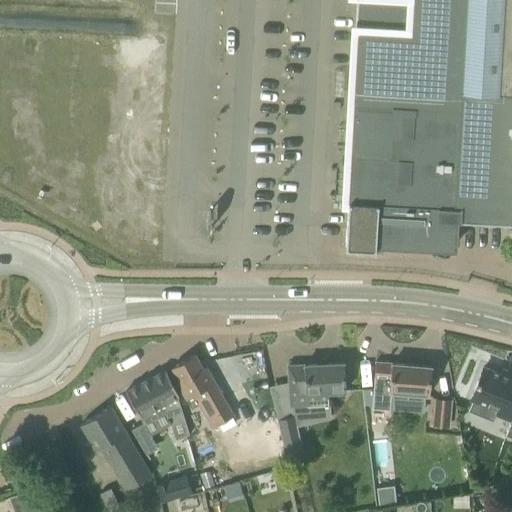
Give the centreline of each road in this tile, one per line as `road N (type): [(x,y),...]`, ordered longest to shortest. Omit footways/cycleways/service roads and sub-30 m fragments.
road 1 (tertiary): [(200,300),(398,299),(511,322)]
road 2 (residential): [(21,433),(196,337),(200,300)]
